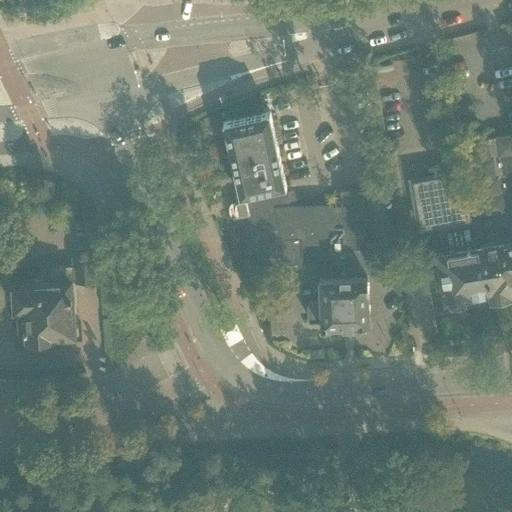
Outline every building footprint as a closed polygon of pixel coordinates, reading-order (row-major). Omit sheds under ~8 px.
[(304,258),(331,257),(334,256),(334,248),(367,246),(363,189),(341,190),(342,205),(333,205),(332,203),(286,205),(282,187),(286,186),(270,111),(223,121),(239,197),(243,196),(245,202),(237,204),(239,216),(247,214),(259,266),(304,263),(304,258)] [(499,242),(484,244),(493,298),(496,299),(498,299),(501,299),(502,299),(505,298),(507,297),(509,296),(510,295),(511,294),(511,134),(470,141),(472,161),(475,160),(477,179),(479,179),(482,197),(484,197),(487,216),(495,215),(499,242)] [(493,298),(484,244),(483,244),(479,216),(467,218),(459,172),(412,180),(420,228),(437,225),(442,252),(437,253),(446,301),(449,301),(450,306),(452,309),(456,310),(462,309),(465,307),(466,304),(465,297),(468,297),(467,295),(490,291),(491,298),(493,298)] [(334,256),(331,257),(332,277),(319,277),(320,300),(309,301),(308,303),(309,319),(310,321),(321,320),(328,326),(371,323),(367,246),(334,248),(334,256)] [(15,293),(13,295),(13,304),(16,306),(17,335),(27,334),(28,344),(34,343),(36,346),(45,346),(47,343),(52,342),(52,338),(74,337),(71,293),(73,291),(73,287),(71,285),(71,282),(77,282),(78,283),(95,282),(94,256),(73,257),(74,266),(57,266),(49,267),(50,282),(24,283),(25,289),(15,289),(15,293)]
